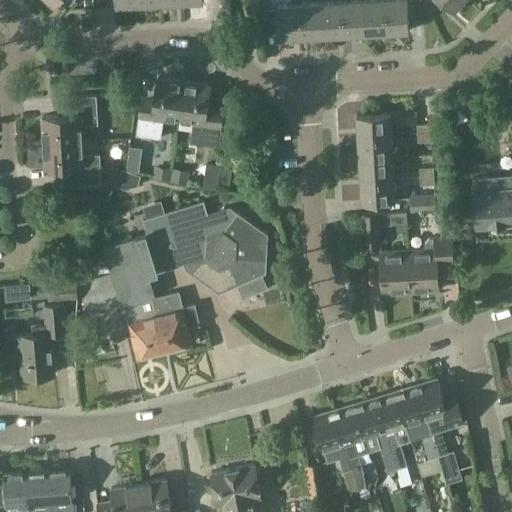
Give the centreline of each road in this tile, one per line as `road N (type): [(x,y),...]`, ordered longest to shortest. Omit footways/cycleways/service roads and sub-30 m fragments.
road 1 (residential): [(0,428),(106,426),(237,399),(347,364)]
road 2 (residential): [(304,91),(267,85),(200,41),(75,47),(22,27)]
road 3 (residential): [(347,364),(320,273),(304,91)]
road 4 (residential): [(18,258),(4,68),(22,27)]
road 5 (residential): [(511,20),(460,72),(304,91)]
road 6 (residential): [(501,511),(464,331)]
road 7 (residential): [(347,364),(464,331)]
